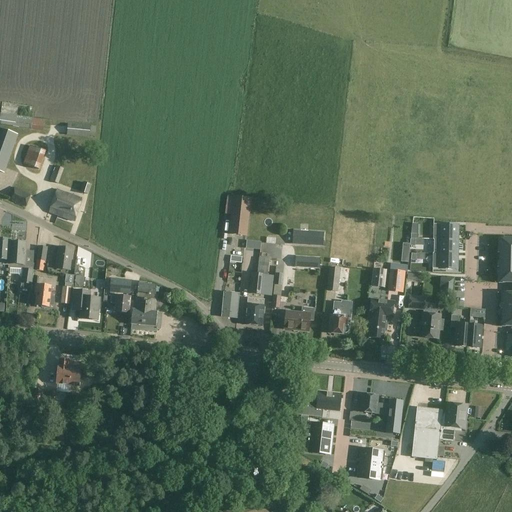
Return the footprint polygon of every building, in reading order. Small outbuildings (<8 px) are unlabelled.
[(0,116),(0,125),(43,131),(44,125),(48,126),(48,121),(0,114),(0,116)] [(89,137),(90,127),(68,125),(67,135),(89,137)] [(0,171),(4,173),(17,135),(0,129),(0,171)] [(38,170),(45,151),(30,146),(24,164),(38,170)] [(58,184),(63,169),(55,167),(50,181),(58,184)] [(88,194),(91,185),(83,182),(80,192),(88,194)] [(15,189),(10,200),(26,207),(31,196),(15,189)] [(81,199),(56,190),(49,213),(74,222),(81,199)] [(246,236),(250,200),(233,198),(229,234),(246,236)] [(434,240),(457,240),(458,225),(433,225),(433,240),(434,240)] [(293,231),(292,245),(323,247),(324,233),(293,231)] [(497,268),(502,268),(501,275),(499,274),(498,283),(511,283),(511,293),(502,293),(502,303),(505,303),(505,310),(500,310),(505,310),(504,317),(502,316),(501,327),(511,327),(511,348),(511,349),(511,238),(499,239),(499,247),(502,247),(502,253),(497,253),(497,254),(499,254),(499,261),(502,261),(502,268),(497,268)] [(10,243),(10,241),(0,240),(0,260),(3,261),(2,266),(8,266),(10,243)] [(434,240),(434,254),(457,255),(457,240),(434,240)] [(261,242),(256,242),(246,241),(245,248),(255,249),(260,250),(261,242)] [(8,266),(8,269),(23,270),(21,287),(31,288),(34,265),(25,264),(26,244),(18,244),(17,243),(14,242),(13,243),(10,243),(8,266)] [(36,260),(37,261),(44,262),(45,262),(47,248),(38,247),(36,260)] [(59,247),(56,268),(69,270),(72,249),(59,247)] [(73,263),(86,263),(86,249),(74,249),(73,263)] [(227,250),(226,256),(237,258),(238,252),(227,250)] [(457,269),(457,255),(434,254),(433,254),(432,269),(457,269)] [(295,268),(319,269),(320,258),(296,257),(295,268)] [(267,276),(269,259),(259,258),(257,274),(252,274),(250,294),(271,297),(273,277),(267,276)] [(44,262),(36,261),(35,270),(43,271),(44,262)] [(338,293),(340,269),(329,268),(327,292),(338,293)] [(384,289),(386,271),(373,269),(372,287),(384,289)] [(405,294),(407,274),(392,272),(390,292),(405,294)] [(282,286),(283,274),(275,274),(274,285),(282,286)] [(72,288),(73,276),(66,275),(65,287),(72,288)] [(84,277),(76,276),(75,288),(83,289),(84,277)] [(37,285),(36,285),(35,293),(36,293),(35,306),(40,306),(42,308),(45,308),(47,307),(49,307),(49,306),(53,306),(54,297),(50,297),(51,287),(54,288),(54,279),(38,277),(37,285)] [(453,280),(441,278),(440,287),(452,288),(453,280)] [(110,292),(130,294),(131,281),(111,279),(110,292)] [(138,294),(137,299),(135,299),(134,310),(133,310),(131,324),(153,327),(155,324),(156,313),(155,313),(156,301),(154,301),(156,286),(146,285),(146,284),(139,283),(139,285),(138,285),(137,294),(138,294)] [(63,287),(61,303),(68,304),(70,288),(63,287)] [(81,307),(80,319),(97,321),(99,299),(87,298),(88,292),(75,291),(73,306),(81,307)] [(224,294),(222,317),(236,319),(239,295),(224,294)] [(408,310),(424,311),(426,298),(409,296),(408,310)] [(129,298),(116,297),(115,313),(127,314),(129,298)] [(244,326),(254,327),(257,299),(247,298),(244,326)] [(264,300),(257,299),(254,327),(262,327),(264,300)] [(370,318),(387,320),(392,320),(394,303),(372,301),(370,318)] [(349,330),(349,327),(345,326),(346,317),(348,317),(350,307),(341,306),(340,312),(332,311),(332,316),(330,316),(328,333),(341,335),(341,333),(347,334),(349,332),(349,330)] [(301,308),(301,314),(285,313),(283,330),(308,332),(309,321),(313,322),(314,309),(301,308)] [(437,339),(440,316),(422,314),(419,337),(437,339)] [(455,347),(467,348),(469,326),(458,325),(458,316),(451,316),(450,328),(456,328),(455,347)] [(368,331),(370,331),(369,339),(383,340),(384,332),(387,333),(387,323),(386,323),(387,320),(370,318),(370,322),(369,322),(368,331)] [(481,326),(469,326),(467,348),(479,349),(481,326)] [(58,365),(56,384),(78,387),(79,381),(84,381),(85,371),(80,371),(80,367),(68,366),(69,361),(59,360),(59,365),(58,365)] [(42,400),(49,401),(50,391),(38,390),(37,403),(42,404),(42,400)] [(316,409),(338,411),(340,395),(331,395),(332,394),(327,393),(326,394),(318,393),(316,409)] [(362,395),(360,413),(375,415),(375,414),(386,416),(384,434),(398,436),(402,402),(401,402),(401,404),(388,402),(388,401),(387,401),(387,406),(376,405),(377,397),(362,395)] [(446,412),(441,412),(438,440),(453,441),(454,431),(461,432),(461,429),(464,429),(467,406),(447,404),(446,412)] [(412,457),(436,460),(438,440),(441,412),(442,411),(417,408),(415,423),(414,423),(414,425),(415,425),(412,457)] [(311,430),(308,430),(307,438),(331,440),(333,426),(311,424),(311,430)] [(307,446),(309,446),(308,452),(330,455),(331,440),(307,438),(307,446)] [(361,449),(359,464),(383,466),(384,458),(382,458),(382,452),(361,449)] [(432,461),(432,463),(431,471),(443,472),(444,462),(432,461)] [(383,474),(383,466),(359,464),(358,478),(379,480),(380,474),(383,474)] [(251,493),(260,490),(259,484),(249,488),(251,493)] [(377,495),(374,499),(380,503),(383,499),(377,495)] [(268,511),(264,499),(223,511),(268,511)]
